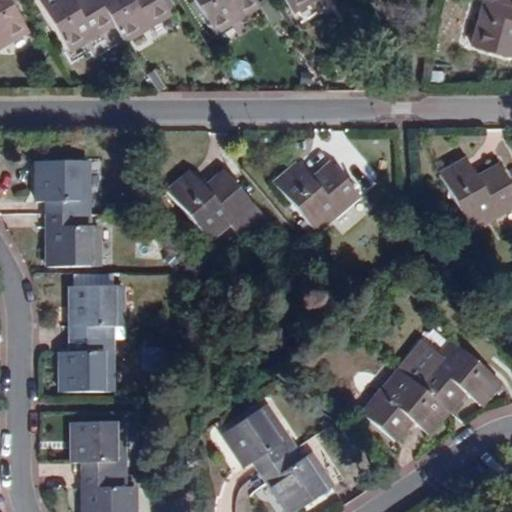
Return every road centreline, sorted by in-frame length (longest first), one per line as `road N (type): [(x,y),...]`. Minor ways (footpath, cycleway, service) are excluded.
road 1 (residential): [(511,106),(0,111)]
road 2 (residential): [(0,261),(17,301),(29,511)]
road 3 (residential): [(371,511),(511,425)]
